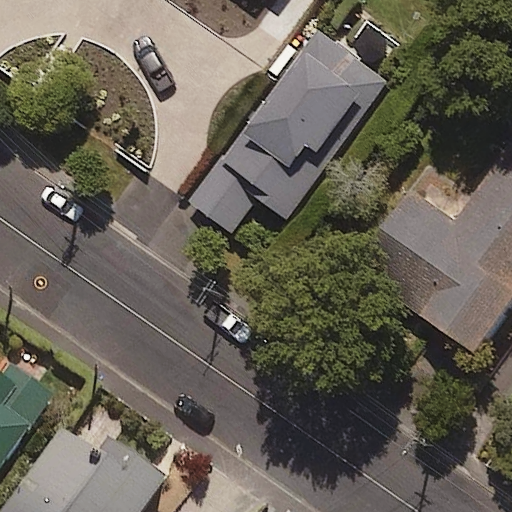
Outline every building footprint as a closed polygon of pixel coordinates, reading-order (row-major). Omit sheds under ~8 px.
[(297,24),(268,5),(236,55),(265,74),(297,24)] [(392,75),(323,23),(192,197),(233,228),(261,191),(290,213),(330,160),(315,149),(359,91),(373,101),(392,75)] [(511,306),(511,138),(457,218),(411,186),(358,262),(483,348),(511,306)] [(4,377),(0,374),(0,463),(49,394),(11,367),(4,377)] [(100,465),(65,441),(14,511),(151,511),(167,490),(110,450),(100,465)]
